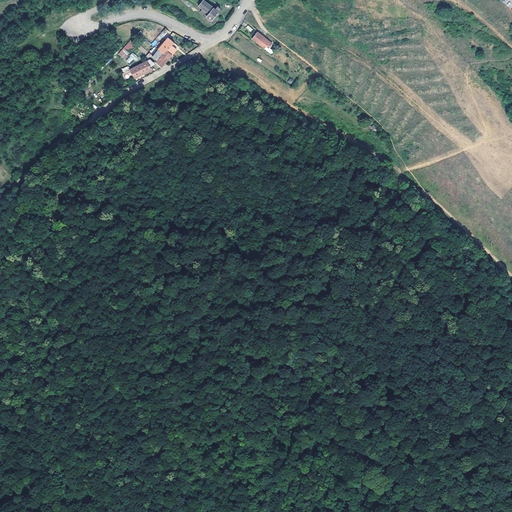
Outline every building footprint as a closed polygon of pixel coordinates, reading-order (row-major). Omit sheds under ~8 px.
[(213,20),(222,9),(218,6),(216,9),(205,1),(201,6),(204,9),(202,12),(213,20)] [(273,43),(258,32),(253,39),(265,48),(267,46),(269,48),(273,43)] [(134,38),(119,54),(125,59),(129,54),(128,54),(138,42),(134,38)] [(159,50),(164,54),(168,50),(173,55),(177,49),(172,45),(174,42),(169,38),(163,44),(159,40),(154,46),(159,50)] [(168,50),(164,54),(159,50),(153,57),(158,61),(157,63),(162,67),(169,60),(173,55),(168,50)] [(133,53),(126,60),(129,64),(133,59),(135,62),(139,58),(133,53)] [(152,59),(142,64),(146,73),(152,70),(151,68),(155,66),(152,59)] [(143,75),(146,73),(142,64),(131,70),(133,73),(135,78),(143,75)] [(121,69),(125,78),(132,76),(128,66),(121,69)]
